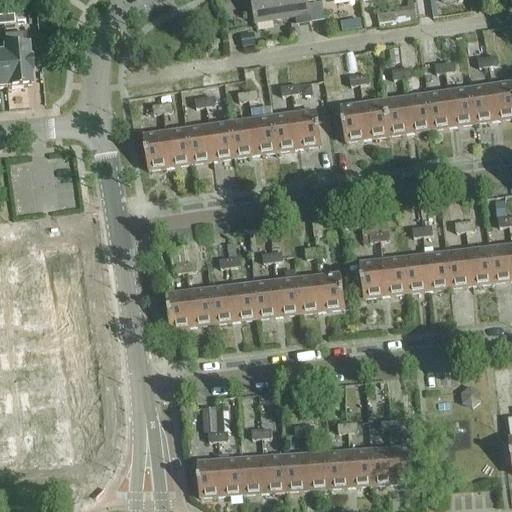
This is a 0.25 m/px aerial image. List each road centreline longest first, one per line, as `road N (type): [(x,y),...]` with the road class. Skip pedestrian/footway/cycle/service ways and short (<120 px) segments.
road 1 (residential): [(511,174),(116,232)]
road 2 (residential): [(141,389),(511,346)]
road 3 (tertiary): [(141,389),(116,232)]
road 4 (tertiary): [(99,125),(100,52),(136,4)]
